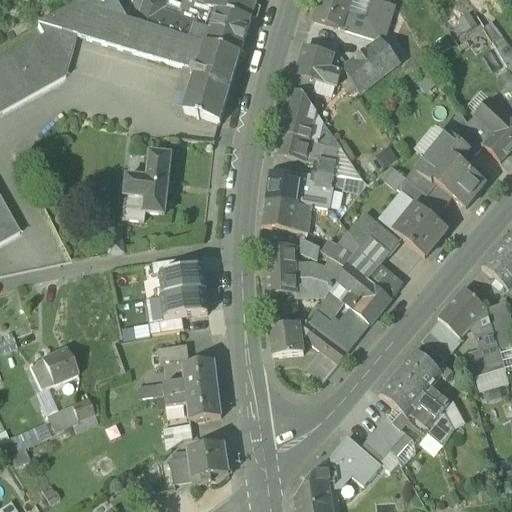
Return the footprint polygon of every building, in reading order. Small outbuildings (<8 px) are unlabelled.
[(76,41),(196,78),(205,48),(137,26),(128,23),(113,0),(86,0),(51,20),(36,28),(76,41)] [(113,0),(128,23),(137,26),(145,0),(113,0)] [(145,0),(137,26),(205,48),(217,12),(251,23),(258,0),(185,0),(181,14),(166,9),(167,5),(150,0),(145,0)] [(320,0),(313,26),(343,34),(347,20),(348,15),(353,0),(320,0)] [(357,18),(373,23),(378,5),(365,1),(362,0),(353,0),(348,15),(357,18)] [(393,9),(378,5),(373,23),(372,27),(386,31),(393,9)] [(205,48),(239,59),(240,58),(251,23),(217,12),(205,48)] [(477,30),(469,17),(457,24),(459,28),(452,32),(457,40),(464,36),(465,37),(477,30)] [(373,23),(357,18),(355,22),(372,27),(373,23)] [(355,22),(347,20),(343,34),(378,45),(383,41),(383,42),(386,31),(372,27),(355,22)] [(509,74),(511,79),(511,55),(491,27),(483,32),(509,74)] [(0,61),(0,118),(65,82),(76,41),(36,28),(42,38),(0,61)] [(342,73),(360,100),(401,69),(383,42),(383,41),(378,45),(342,73)] [(239,59),(205,48),(196,78),(184,116),(197,120),(196,122),(199,123),(199,121),(220,127),(240,59),(239,59)] [(335,91),(337,92),(341,78),(330,74),(334,60),(305,52),(296,80),(316,85),(335,91)] [(330,74),(341,78),(342,73),(334,60),(330,74)] [(426,97),(439,88),(427,73),(415,83),(426,97)] [(508,96),(511,94),(511,79),(509,74),(499,80),(508,96)] [(312,97),(316,85),(296,80),(292,95),(302,97),(309,108),(312,97)] [(335,91),(316,85),(312,97),(331,103),(335,91)] [(291,95),(280,139),(309,146),(316,117),(314,114),(309,108),(302,97),(292,95),(291,95)] [(476,118),(489,104),(480,95),(466,110),(476,118)] [(475,119),(476,120),(497,136),(509,123),(510,122),(489,104),(476,118),(475,119)] [(309,146),(316,148),(320,134),(318,130),(322,126),(316,117),(309,146)] [(467,158),(473,163),(482,152),(467,128),(462,120),(447,138),(469,156),(467,158)] [(484,151),(497,136),(476,120),(467,128),(482,152),(483,152),(484,151)] [(511,153),(511,125),(509,123),(497,136),(484,151),(500,166),(511,153)] [(339,153),(342,154),(322,126),(318,130),(320,134),(316,148),(323,149),(339,153)] [(426,164),(444,142),(432,131),(414,154),(426,164)] [(434,186),(436,189),(456,165),(459,168),(467,158),(469,156),(447,138),(444,142),(426,164),(417,175),(414,172),(405,183),(405,184),(424,199),(434,186)] [(275,160),(305,167),(307,158),(309,146),(280,139),(275,160)] [(309,146),(307,158),(315,160),(321,161),(323,149),(316,148),(309,146)] [(389,151),(374,160),(383,173),(397,163),(389,151)] [(342,154),(339,153),(336,168),(335,171),(345,173),(343,182),(345,182),(360,185),(365,186),(342,154)] [(127,181),(124,215),(145,217),(164,220),(171,160),(150,158),(147,183),(127,181)] [(315,164),(315,160),(307,158),(305,167),(314,169),(315,164)] [(336,168),(315,164),(314,169),(312,176),(333,180),(335,171),(336,168)] [(485,188),(459,168),(456,165),(436,189),(452,202),(465,212),(485,188)] [(335,171),(333,180),(343,182),(345,173),(335,171)] [(379,180),(397,194),(405,184),(405,183),(391,172),(379,180)] [(312,176),(311,180),(310,188),(330,192),(331,190),(333,180),(312,176)] [(298,197),(300,189),(301,182),(300,182),(271,178),(267,205),(297,209),(298,197)] [(309,191),(310,188),(311,180),(300,178),(300,182),(301,182),(300,189),(309,191)] [(345,182),(343,182),(333,180),(331,190),(343,192),(345,182)] [(360,185),(345,182),(343,192),(343,196),(357,198),(360,185)] [(424,199),(405,184),(397,194),(399,196),(407,202),(415,209),(416,208),(435,224),(442,214),(424,199)] [(424,199),(442,214),(452,202),(436,189),(434,186),(424,199)] [(309,191),(300,189),(298,197),(312,199),(310,211),(327,213),(330,192),(310,188),(309,191)] [(385,230),(407,202),(399,196),(377,223),(385,230)] [(312,199),(298,197),(297,209),(310,211),(312,199)] [(385,230),(393,236),(415,209),(407,202),(385,230)] [(0,247),(18,238),(0,205),(0,247)] [(264,231),(293,236),(297,209),(267,205),(264,231)] [(424,262),(425,262),(447,234),(435,224),(416,208),(415,209),(393,236),(424,262)] [(310,211),(297,209),(293,236),(307,237),(310,211)] [(144,227),(145,217),(124,215),(122,224),(144,227)] [(356,228),(391,258),(400,247),(364,218),(356,228)] [(352,261),(348,267),(369,285),(378,273),(381,270),(391,258),(356,228),(348,237),(359,251),(352,261)] [(348,237),(337,250),(352,261),(359,251),(348,237)] [(511,237),(501,251),(511,260),(511,237)] [(107,245),(109,260),(124,258),(122,243),(107,245)] [(302,257),(317,265),(320,254),(302,245),(302,257)] [(348,267),(352,261),(337,250),(329,245),(321,257),(329,263),(344,273),(348,267)] [(266,277),(296,277),(296,269),(295,250),(265,251),(266,277)] [(481,272),(509,296),(511,292),(511,260),(501,251),(500,250),(481,272)] [(338,282),(344,273),(329,263),(325,274),(338,282)] [(151,268),(153,280),(160,279),(159,278),(177,276),(175,264),(151,268)] [(373,289),(369,285),(348,267),(344,273),(338,282),(337,284),(354,298),(361,304),(373,289)] [(310,269),(296,269),(296,277),(296,282),(310,282),(314,270),(310,269)] [(333,290),(337,284),(338,282),(325,274),(314,270),(310,282),(333,290)] [(373,289),(391,303),(393,299),(397,295),(403,288),(381,270),(378,273),(369,285),(373,289)] [(160,279),(163,301),(204,295),(206,295),(203,272),(177,276),(159,278),(160,279)] [(266,298),(297,299),(296,282),(296,277),(266,277),(266,298)] [(297,300),(311,300),(310,282),(296,282),(297,299),(297,300)] [(333,290),(310,282),(311,300),(317,299),(309,316),(315,318),(317,315),(327,300),(333,290)] [(331,325),(334,322),(342,312),(354,298),(337,284),(333,290),(327,300),(317,315),(331,325)] [(359,319),(370,328),(391,303),(373,289),(361,304),(354,298),(342,312),(346,316),(349,312),(359,319)] [(440,325),(460,343),(470,332),(486,313),(465,292),(438,323),(440,325)] [(161,302),(164,325),(182,322),(208,318),(204,295),(163,301),(161,302)] [(161,302),(146,304),(149,327),(164,325),(161,302)] [(511,350),(511,336),(504,308),(486,313),(498,354),(511,350)] [(346,316),(342,312),(334,322),(348,333),(359,319),(349,312),(346,316)] [(299,328),(309,327),(315,318),(309,316),(297,313),(299,328)] [(478,355),(468,357),(475,382),(476,382),(480,395),(508,387),(505,377),(501,362),(498,354),(486,313),(470,332),(474,336),(478,355)] [(317,315),(315,318),(309,327),(336,347),(348,333),(334,322),(331,325),(317,315)] [(370,328),(359,319),(348,333),(336,347),(347,356),(357,344),(370,328)] [(148,328),(150,339),(184,334),(182,322),(164,325),(149,327),(148,328)] [(440,325),(431,336),(452,356),(461,345),(460,343),(440,325)] [(309,327),(299,328),(301,344),(306,344),(320,354),(338,368),(347,356),(336,347),(309,327)] [(303,357),(301,344),(299,328),(269,332),(273,361),(303,357)] [(444,365),(452,356),(431,336),(422,347),(444,365)] [(0,346),(0,358),(16,352),(12,342),(0,346)] [(158,353),(160,366),(188,363),(186,350),(158,353)] [(498,354),(501,362),(511,358),(511,352),(511,350),(498,354)] [(46,393),(77,380),(64,353),(28,369),(41,396),(46,393)] [(322,386),(338,368),(320,354),(306,373),(322,386)] [(431,393),(439,382),(442,379),(436,374),(414,356),(396,378),(424,401),(431,393)] [(511,358),(501,362),(505,377),(511,375),(511,358)] [(170,400),(186,398),(217,394),(214,366),(182,370),(184,386),(162,388),(162,389),(164,402),(170,400)] [(442,367),(436,374),(442,379),(439,382),(443,386),(452,375),(442,367)] [(379,400),(401,418),(407,423),(408,422),(419,408),(424,401),(396,378),(379,400)] [(162,389),(151,390),(153,402),(164,402),(162,389)] [(141,403),(153,402),(151,390),(139,392),(141,403)] [(48,418),(56,415),(46,393),(41,396),(34,398),(43,421),(48,418)] [(449,408),(431,393),(424,401),(443,416),(449,408)] [(221,422),(217,394),(186,398),(187,410),(189,426),(221,422)] [(164,402),(165,413),(187,410),(186,398),(170,400),(164,402)] [(443,416),(424,401),(419,408),(437,423),(443,416)] [(77,426),(93,419),(91,413),(87,403),(82,406),(71,410),(77,426)] [(449,408),(443,416),(454,435),(465,429),(453,407),(449,408)] [(437,423),(419,408),(408,422),(410,424),(406,429),(422,442),(426,437),(437,423)] [(78,427),(77,426),(71,410),(56,416),(63,433),(71,430),(78,427)] [(97,410),(91,413),(93,419),(99,416),(97,410)] [(56,437),(63,433),(56,416),(56,415),(48,418),(56,437)] [(454,435),(443,416),(437,423),(426,437),(442,451),(454,435)] [(410,424),(408,422),(407,423),(401,418),(393,428),(401,436),(406,429),(410,424)] [(78,427),(71,430),(74,438),(97,428),(94,420),(78,427)] [(383,465),(392,456),(405,440),(401,436),(393,428),(386,422),(364,448),(366,450),(383,465)] [(43,428),(0,446),(0,450),(3,459),(48,440),(43,428)] [(163,434),(166,456),(184,445),(192,444),(191,430),(163,434)] [(405,440),(392,456),(399,467),(402,472),(416,457),(412,445),(405,440)] [(330,472),(332,492),(338,490),(348,477),(365,490),(381,472),(384,468),(381,467),(363,453),(348,441),(326,467),(327,468),(326,469),(330,472)] [(187,455),(188,461),(192,486),(192,491),(193,491),(217,487),(228,480),(229,480),(225,450),(187,455)] [(381,467),(383,465),(366,450),(363,453),(381,467)] [(10,460),(15,471),(29,465),(25,455),(10,460)] [(399,467),(392,456),(383,465),(381,467),(384,468),(381,472),(390,479),(399,467)] [(173,489),(192,486),(188,461),(177,463),(170,464),(173,489)] [(294,504),(295,511),(333,511),(332,492),(330,472),(326,469),(325,468),(294,504)] [(133,485),(146,504),(156,498),(143,478),(133,485)] [(49,487),(39,493),(48,509),(60,502),(55,494),(53,495),(49,487)]
